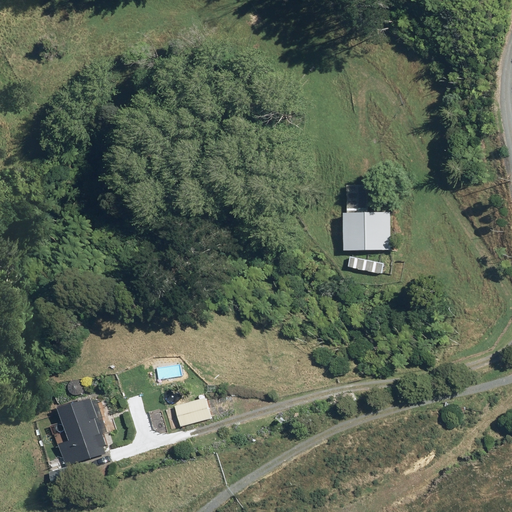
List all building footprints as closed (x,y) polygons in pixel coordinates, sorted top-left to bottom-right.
[(345,214),(342,214),(341,251),(389,253),(391,186),(346,185),(345,214)] [(387,263),(349,256),(347,268),(384,275),(387,263)] [(67,388),(67,389),(68,391),(68,392),(69,393),(70,395),(71,395),(73,396),(74,396),(76,397),(77,396),(79,396),(80,395),(81,395),(82,394),(83,392),(84,391),(84,389),(84,388),(84,387),(84,385),(83,384),(82,382),(81,381),(80,381),(79,380),(77,380),(76,379),(74,380),(73,380),(72,380),(70,381),(69,382),(68,384),(68,385),(67,386),(67,388)] [(186,402),(184,393),(170,397),(179,428),(212,418),(205,393),(195,396),(196,399),(186,402)] [(61,421),(49,425),(63,466),(114,449),(96,396),(57,410),(61,421)] [(71,480),(66,467),(48,473),(53,487),(71,480)]
